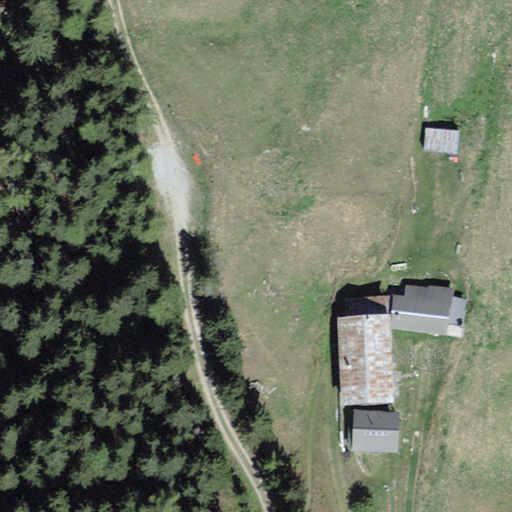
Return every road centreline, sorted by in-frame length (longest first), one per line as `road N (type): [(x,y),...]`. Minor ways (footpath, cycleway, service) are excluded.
road 1 (track): [(269,511),(197,348),(165,156),(114,0)]
road 2 (track): [(410,511),(418,435),(439,358)]
road 3 (track): [(345,511),(331,451),(330,377)]
